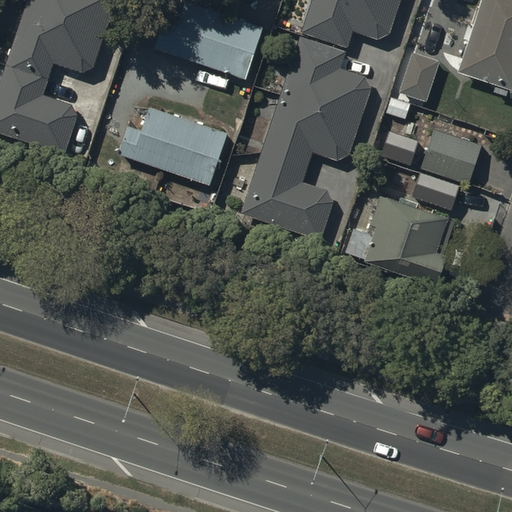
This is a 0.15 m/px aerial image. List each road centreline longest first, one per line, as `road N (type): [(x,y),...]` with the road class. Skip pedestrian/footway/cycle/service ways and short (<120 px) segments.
road 1 (trunk): [(0,303),(511,469)]
road 2 (trunk): [(365,511),(0,391)]
